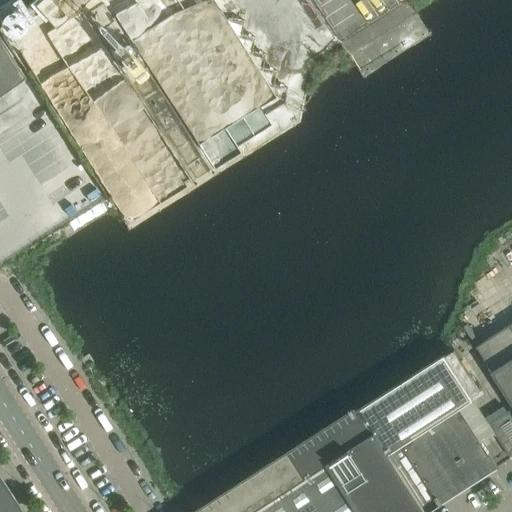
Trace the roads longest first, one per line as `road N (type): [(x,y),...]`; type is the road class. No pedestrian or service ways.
road 1 (tertiary): [(71,511),(0,398)]
road 2 (unknown): [(0,207),(35,171),(4,102)]
